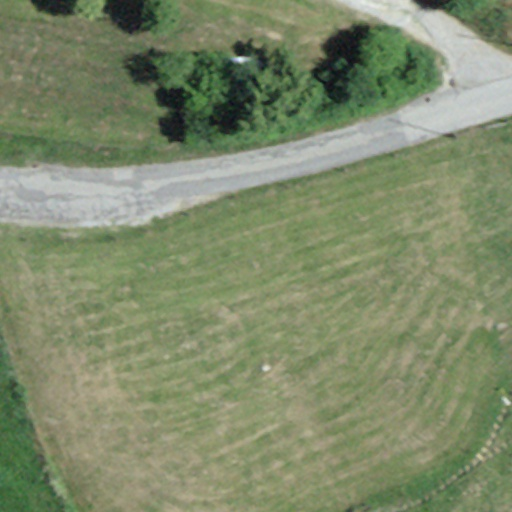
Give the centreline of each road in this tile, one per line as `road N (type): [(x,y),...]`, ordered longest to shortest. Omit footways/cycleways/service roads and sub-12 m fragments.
road 1 (unclassified): [(0,186),(143,188),(511,101)]
road 2 (track): [(509,102),(425,25),(354,0)]
